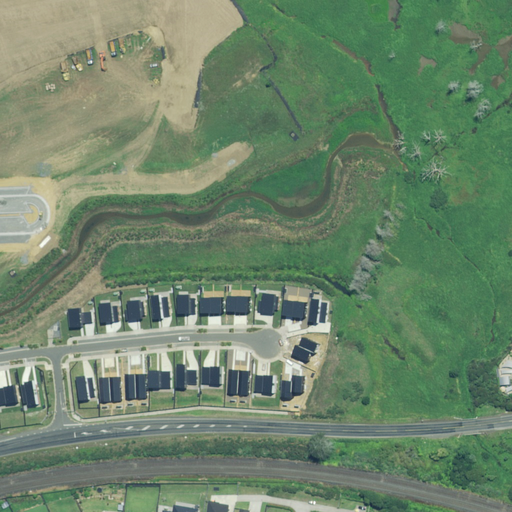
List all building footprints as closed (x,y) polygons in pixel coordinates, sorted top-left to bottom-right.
[(274,297),(275,295),(263,294),(262,302),(259,301),(258,312),(272,314),(273,310),(275,310),(277,297),(274,297)] [(159,295),(150,296),(153,320),(164,319),(163,317),(170,316),(168,297),(159,298),(159,295)] [(190,296),(178,295),(178,314),(194,314),(195,299),(190,299),(190,296)] [(248,297),(227,296),(227,312),(248,313),(248,297)] [(221,299),(200,299),(200,313),(221,313),(221,299)] [(140,300),(128,301),(129,309),(125,310),(126,322),(142,320),(142,316),(144,316),(143,303),(141,303),(140,300)] [(109,303),(99,304),(101,323),(118,322),(117,307),(110,307),(109,303)] [(80,308),(69,309),(70,328),(81,327),(81,324),(92,323),(91,313),(81,314),(80,308)] [(132,349),(121,349),(121,350),(111,350),(111,364),(127,364),(127,363),(149,363),(150,349),(132,349)] [(187,365),(177,365),(177,388),(186,389),(186,384),(196,385),(196,371),(187,371),(187,365)] [(219,386),(219,367),(202,367),(202,384),(210,385),(219,386)] [(239,371),(230,370),(228,395),(237,396),(239,371)] [(170,372),(149,371),(149,388),(169,388),(170,372)] [(239,371),(237,396),(247,396),(248,371),(239,371)] [(135,374),(125,375),(126,399),(136,399),(135,374)] [(144,374),(135,374),(136,399),(145,399),(144,374)] [(272,377),(256,375),(255,392),(262,393),(262,394),(271,395),(272,377)] [(86,376),(76,377),(78,401),(88,400),(88,397),(94,396),(92,378),(86,379),(86,376)] [(119,376),(109,377),(111,401),(121,400),(119,376)] [(109,377),(99,378),(101,402),(111,401),(109,377)] [(34,380),(24,382),(25,385),(20,386),(24,404),(29,403),(29,406),(39,404),(34,380)] [(13,386),(0,389),(0,404),(6,404),(6,405),(17,402),(13,386)] [(227,511),(229,505),(210,501),(207,511),(227,511)]
